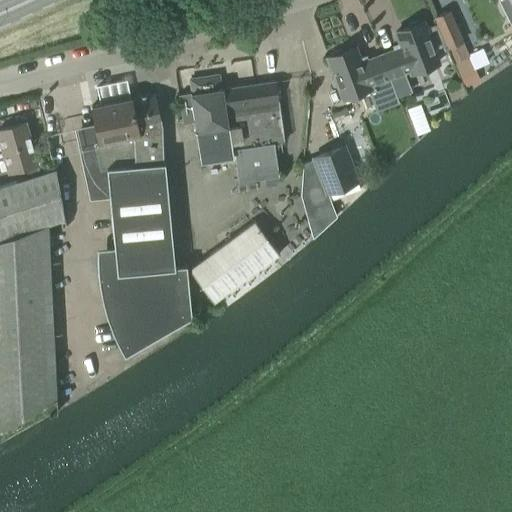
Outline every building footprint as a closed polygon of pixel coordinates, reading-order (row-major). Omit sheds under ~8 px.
[(449,10),(433,18),(436,24),(445,45),(446,48),(448,47),(462,41),(462,40),(449,10)] [(438,62),(433,49),(445,45),(436,24),(426,28),(423,20),(419,22),(418,19),(408,23),(409,26),(396,30),(402,46),(380,54),(389,76),(410,69),(411,72),(438,62)] [(468,55),(462,41),(448,47),(455,61),(468,55)] [(389,76),(380,54),(360,61),(355,46),(342,51),(341,48),(331,52),(332,54),(328,56),(343,97),(370,87),(368,84),(389,76)] [(274,108),(273,100),(277,99),(275,80),(253,83),(220,88),(218,74),(189,78),(191,92),(178,94),(182,122),(194,120),(200,160),(235,155),(238,181),(278,175),(273,143),(283,141),(279,108),(274,108)] [(134,129),(135,133),(138,133),(139,135),(134,136),(135,163),(161,161),(161,160),(159,123),(154,93),(135,97),(142,128),(134,129)] [(142,128),(135,97),(131,98),(131,97),(91,105),(96,128),(98,139),(99,141),(135,133),(134,129),(142,128)] [(47,223),(63,218),(54,168),(40,173),(24,123),(0,129),(0,141),(9,170),(25,166),(28,177),(0,185),(0,428),(54,398),(47,223)] [(93,140),(98,139),(96,128),(77,132),(89,197),(108,195),(116,270),(98,273),(108,319),(125,356),(192,316),(187,264),(175,265),(164,160),(161,160),(161,161),(135,163),(107,166),(107,169),(98,169),(93,140)] [(324,194),(358,181),(344,143),(310,156),(324,194)] [(253,221),(189,268),(214,301),(277,254),(253,221)] [(175,242),(177,263),(188,262),(186,241),(175,242)]
